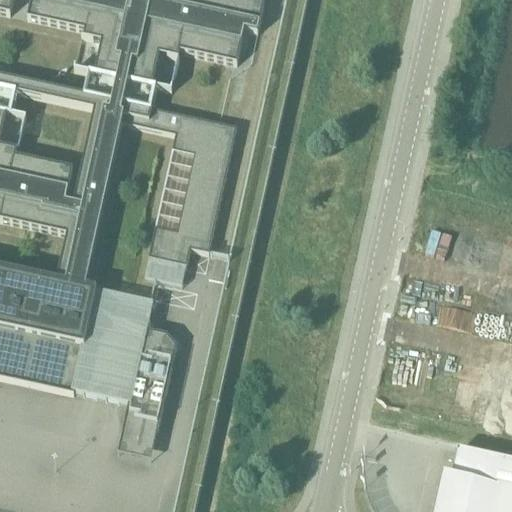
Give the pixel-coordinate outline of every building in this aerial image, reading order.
[(0,0),(0,382),(73,399),(74,396),(96,295),(96,294),(85,291),(122,128),(175,140),(148,262),(186,271),(190,254),(209,258),(236,133),(218,129),(152,114),(157,92),(152,90),(159,59),(177,63),(179,56),(236,69),(244,35),(257,38),(264,7),(231,0),(0,0)] [(186,271),(148,262),(144,283),(155,285),(182,291),(184,281),(186,271)] [(96,295),(74,396),(90,400),(112,405),(128,408),(144,334),(147,335),(151,317),(153,307),(150,307),(96,295)] [(454,387),(468,380),(443,326),(428,333),(454,387)] [(402,334),(417,385),(432,380),(417,329),(402,334)] [(147,335),(144,334),(128,408),(124,427),(158,434),(176,351),(167,339),(147,335)] [(442,479),(434,511),(511,511),(511,466),(464,455),(456,453),(455,458),(457,458),(454,470),(452,481),(451,481),(442,479)]
